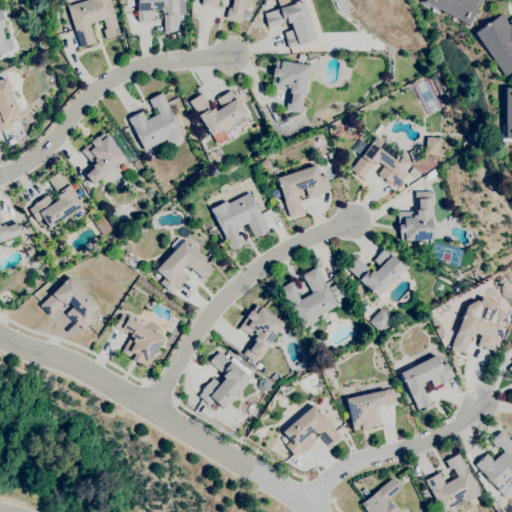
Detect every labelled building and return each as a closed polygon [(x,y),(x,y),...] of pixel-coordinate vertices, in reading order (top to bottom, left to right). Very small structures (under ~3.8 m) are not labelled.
[(80,47),(67,6),(86,0),(108,0),(120,34),(105,39),(103,30),(105,29),(102,19),(89,23),(95,42),(80,47)] [(164,32),(163,12),(161,12),(160,9),(153,10),(154,19),(146,19),(146,20),(138,20),(136,0),(184,0),(185,15),(177,15),(178,30),(173,31),(164,32)] [(240,21),(225,18),(228,7),(231,8),(232,0),(217,0),(216,8),(201,4),(202,0),(244,0),(242,11),(250,13),(249,20),(241,18),(240,21)] [(467,25),(437,9),(436,11),(420,2),(421,0),(481,0),(480,2),(479,2),(467,25)] [(289,48),(283,32),(292,29),(290,22),(287,23),(286,21),(267,27),(264,18),(265,18),(264,13),(294,3),(293,2),(295,1),(296,3),(302,1),(315,39),(289,48)] [(511,69),(504,76),(482,45),(481,46),(472,32),(476,29),(477,30),(484,25),(487,22),(487,23),(501,14),(508,24),(510,23),(508,21),(511,18),(511,69)] [(299,112),(285,110),(288,91),(270,88),(272,76),(271,76),(272,67),(274,68),(275,59),(309,65),(308,74),(306,74),(305,77),(299,112)] [(0,130),(0,79),(5,78),(19,117),(8,121),(10,127),(0,130)] [(511,141),(501,141),(501,124),(504,124),(504,121),(504,101),(503,101),(503,87),(511,87),(511,141)] [(210,136),(207,130),(206,131),(205,129),(206,128),(188,101),(201,93),(211,109),(212,108),(215,111),(221,107),(215,99),(230,90),(245,113),(210,136)] [(144,150),(141,144),(140,144),(134,133),(135,132),(128,118),(142,111),(146,119),(158,113),(155,106),(152,108),(148,99),(152,97),(152,96),(157,94),(157,95),(162,93),(182,134),(166,142),(165,139),(144,150)] [(274,121),(271,114),(279,111),(282,117),(274,121)] [(376,134),(373,132),(379,123),(383,126),(376,134)] [(92,184),(84,174),(93,167),(91,166),(92,165),(80,150),(90,142),(89,142),(96,136),(97,137),(103,132),(124,157),(92,184)] [(396,187),(391,183),(390,184),(389,182),(388,184),(384,181),(385,179),(383,177),(382,179),(378,176),(379,175),(377,173),(383,166),(377,162),(375,165),(373,163),(362,178),(358,175),(357,177),(353,174),(354,172),(350,169),(360,155),(352,149),(360,139),(368,145),(370,143),(369,143),(370,141),(371,142),(375,136),(408,161),(400,171),(405,175),(396,187)] [(438,155),(424,154),(426,136),(440,138),(438,155)] [(10,145),(8,140),(14,137),(16,142),(10,145)] [(267,168),(261,167),(261,161),(267,159),(270,163),(267,168)] [(289,217),(278,186),(277,184),(278,184),(276,178),(315,165),(319,176),(325,174),(330,188),(323,190),(324,192),(308,198),(304,188),(298,190),(299,194),(297,195),(303,212),(289,217)] [(416,178),(408,172),(412,167),(420,172),(416,178)] [(128,183),(122,174),(129,169),(135,177),(128,183)] [(48,228),(42,218),(36,221),(28,209),(33,205),(32,204),(47,195),(52,203),(58,199),(56,196),(58,195),(47,179),(60,170),(78,197),(79,199),(78,199),(82,205),(48,228)] [(429,243),(429,239),(427,239),(399,241),(399,232),(398,232),(397,212),(415,211),(414,191),(422,191),(421,185),(427,184),(427,191),(429,191),(431,229),(435,229),(436,237),(433,237),(434,242),(429,243)] [(230,250),(223,235),(210,209),(226,201),(227,203),(248,192),(251,198),(252,197),(258,210),(268,230),(254,237),(246,223),(234,229),(237,236),(240,234),(244,242),(230,250)] [(103,235),(101,232),(100,232),(95,225),(96,225),(93,221),(101,215),(104,219),(104,218),(109,226),(111,229),(103,235)] [(0,218),(2,224),(13,220),(19,234),(0,241),(0,218)] [(147,245),(144,238),(151,235),(154,242),(147,245)] [(170,293),(159,282),(163,278),(161,275),(157,279),(153,275),(157,271),(155,270),(183,240),(188,245),(188,244),(190,245),(189,246),(212,268),(202,279),(189,266),(187,267),(185,265),(180,270),(187,276),(185,279),(186,280),(183,283),(182,281),(179,284),(181,285),(178,288),(177,287),(175,289),(174,288),(170,293)] [(28,256),(26,250),(32,248),(34,254),(28,256)] [(382,301),(377,295),(376,296),(371,292),(370,293),(369,291),(346,269),(350,265),(349,264),(352,262),(351,262),(354,259),(356,257),(370,271),(371,270),(374,272),(379,266),(373,260),(378,255),(377,254),(379,253),(378,252),(381,249),(382,249),(383,248),(404,268),(403,269),(408,274),(401,280),(396,275),(383,289),(388,294),(382,301)] [(304,333),(302,329),(279,288),(292,280),(297,290),(294,291),(299,299),(311,293),(301,275),(315,267),(337,305),(336,305),(338,309),(318,321),(320,324),(304,333)] [(82,329),(78,325),(77,326),(65,313),(72,306),(66,300),(49,316),(39,305),(62,282),(61,282),(63,280),(64,281),(69,276),(97,306),(88,314),(93,319),(82,329)] [(338,298),(331,286),(339,281),(346,293),(338,298)] [(254,362),(242,353),(253,338),(239,327),(246,317),(245,316),(250,310),(251,310),(255,304),(283,325),(278,332),(277,331),(275,332),(254,362)] [(379,331),(368,321),(380,308),(391,318),(379,331)] [(464,353),(450,348),(461,317),(460,317),(461,315),(462,315),(465,309),(499,321),(500,317),(505,318),(493,350),(477,344),(480,335),(474,333),(472,337),(470,336),(464,353)] [(145,366),(138,362),(138,363),(131,359),(131,358),(120,352),(130,336),(114,326),(122,313),(162,338),(145,366)] [(171,331),(165,328),(172,316),(178,320),(171,331)] [(222,408),(213,400),(209,405),(198,396),(202,391),(201,390),(212,378),(219,384),(224,378),(222,376),(223,374),(208,362),(210,360),(209,359),(212,356),(213,356),(214,354),(215,355),(218,351),(242,372),(243,371),(245,372),(244,373),(249,378),(222,408)] [(417,409),(399,373),(435,354),(440,365),(446,362),(453,376),(447,379),(448,379),(433,387),(429,379),(422,382),(424,385),(422,386),(431,403),(422,407),(422,406),(417,409)] [(329,377),(327,376),(324,370),(332,367),(334,373),(333,375),(329,377)] [(360,430),(360,428),(352,430),(345,398),(391,387),(395,402),(376,407),(380,423),(368,426),(368,428),(360,430)] [(294,456),(284,445),(289,441),(282,432),(312,405),(317,410),(318,409),(319,411),(318,411),(339,436),(328,446),(316,432),(314,433),(312,430),(306,435),(312,442),(300,453),(299,452),(294,456)] [(210,418),(200,412),(203,406),(214,412),(210,418)] [(235,431),(224,424),(228,418),(239,425),(235,431)] [(511,478),(499,491),(475,464),(486,453),(493,461),(503,451),(499,446),(496,448),(489,441),(500,430),(511,442),(511,478)] [(441,511),(424,480),(438,472),(444,483),(456,476),(452,468),(449,469),(444,460),(458,453),(480,493),(464,502),(463,499),(441,511)] [(368,511),(367,511),(360,504),(391,478),(400,488),(388,498),(390,500),(388,501),(396,511),(396,510),(397,511),(368,511)] [(366,497),(361,490),(364,488),(369,494),(366,497)]
